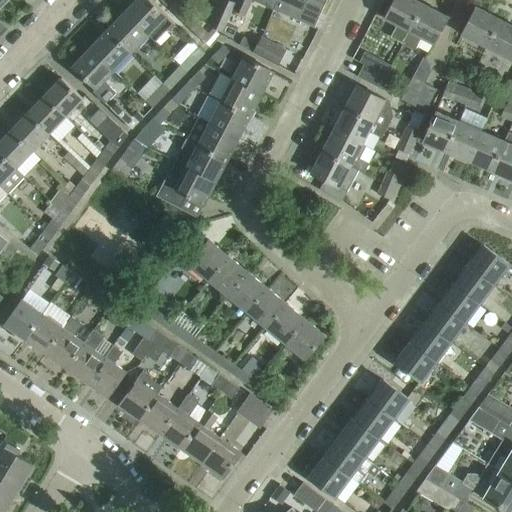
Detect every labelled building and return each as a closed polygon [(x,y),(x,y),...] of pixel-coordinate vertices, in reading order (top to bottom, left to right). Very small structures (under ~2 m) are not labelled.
[(173,23),(148,0),(135,0),(124,12),(148,35),(149,34),(156,41),(173,23)] [(159,0),(178,18),(184,10),(174,0),(159,0)] [(226,0),(220,0),(209,26),(222,32),(232,10),(235,4),(226,0)] [(236,0),(235,4),(232,10),(245,16),(252,0),(273,10),(277,0),(236,0)] [(277,0),(273,10),(314,28),(325,3),(317,0),(277,0)] [(393,0),(384,18),(409,31),(423,5),(413,1),(413,0),(393,0)] [(423,5),(409,31),(402,44),(415,50),(419,43),(430,49),(432,44),(434,44),(448,17),(432,9),(432,10),(423,5)] [(462,34),(486,47),(500,21),(490,16),(491,15),(475,7),(462,34)] [(208,33),(184,10),(178,18),(201,41),(202,40),(209,47),(220,35),(212,28),(208,33)] [(148,35),(124,12),(107,30),(131,53),(148,35)] [(509,26),(500,21),(486,47),(511,60),(511,58),(511,25),(510,25),(509,26)] [(114,71),(131,53),(107,30),(90,48),(114,71)] [(254,52),(261,38),(246,30),(238,44),(254,52)] [(261,37),(261,38),(254,52),(277,65),(285,50),(261,37)] [(223,45),(211,57),(221,68),(233,55),(223,45)] [(198,47),(180,65),(187,72),(205,54),(198,47)] [(105,104),(116,93),(104,81),(114,71),(90,48),(72,66),(95,88),(92,91),(105,104)] [(244,56),(232,79),(261,95),(273,72),(244,56)] [(363,64),(357,76),(379,88),(385,76),(363,64)] [(180,65),(162,83),(169,90),(187,72),(180,65)] [(187,82),(194,89),(205,77),(198,70),(187,82)] [(470,84),(482,88),(487,75),(475,70),(470,84)] [(425,83),(413,77),(401,100),(414,106),(425,83)] [(44,96),(65,116),(82,98),(61,78),(44,96)] [(250,116),(261,95),(232,79),(220,101),(250,116)] [(194,89),(187,82),(171,99),(178,105),(194,89)] [(145,101),(152,108),(169,90),(162,83),(145,101)] [(425,83),(414,106),(425,112),(437,89),(425,83)] [(345,107),(386,129),(393,117),(390,103),(386,100),(356,85),(345,107)] [(465,105),(470,91),(459,88),(454,101),(465,105)] [(470,91),(465,105),(462,115),(468,117),(472,107),(478,109),(483,96),(470,91)] [(27,113),(49,133),(65,116),(44,96),(27,113)] [(184,111),(178,105),(171,99),(153,118),(159,125),(170,114),(176,119),(184,111)] [(238,138),(250,116),(220,101),(209,123),(238,138)] [(110,108),(132,129),(143,117),(137,111),(132,116),(116,102),(110,108)] [(511,121),(511,106),(506,104),(501,117),(511,121)] [(333,129),(363,145),(370,131),(381,138),(386,129),(345,107),(333,129)] [(446,152),(459,122),(436,112),(423,142),(446,152)] [(11,130),(32,151),(49,133),(27,113),(11,130)] [(98,139),(94,143),(110,159),(127,135),(108,117),(97,129),(109,140),(106,146),(98,139)] [(159,125),(153,118),(141,130),(134,139),(142,144),(147,147),(163,131),(158,126),(159,125)] [(481,132),(459,122),(446,152),(468,161),(481,132)] [(198,144),(227,160),(238,138),(209,123),(198,144)] [(414,143),(419,131),(406,125),(401,137),(414,143)] [(333,129),(322,151),(358,170),(363,172),(368,163),(356,157),(363,145),(333,129)] [(0,141),(0,153),(15,168),(32,151),(11,130),(0,141)] [(481,132),(468,161),(491,171),(504,141),(481,132)] [(511,135),(507,133),(504,141),(491,171),(511,180),(511,135)] [(97,158),(88,170),(96,177),(110,159),(94,143),(84,134),(78,140),(97,158)] [(414,143),(401,137),(396,149),(397,149),(394,157),(406,162),(414,143)] [(181,148),(193,154),(186,167),(215,182),(227,160),(198,144),(186,138),(181,148)] [(142,144),(134,139),(120,157),(128,163),(142,144)] [(358,170),(322,151),(310,173),(324,180),(319,190),(341,201),(351,184),(358,170)] [(83,176),(73,190),(82,197),(96,177),(88,170),(68,152),(63,156),(83,176)] [(0,183),(15,168),(0,153),(0,183)] [(128,163),(120,157),(111,170),(125,179),(134,167),(128,163)] [(178,182),(166,175),(156,196),(180,209),(186,196),(204,205),(215,182),(186,167),(178,182)] [(394,188),(399,176),(387,171),(382,183),(394,188)] [(394,188),(382,183),(377,194),(389,199),(394,188)] [(67,216),(82,197),(73,190),(59,210),(67,216)] [(75,228),(100,243),(93,255),(110,265),(131,231),(88,206),(75,228)] [(59,210),(44,229),(53,235),(67,216),(59,210)] [(38,255),(53,235),(44,229),(30,249),(38,255)] [(0,253),(1,254),(9,243),(0,235),(0,253)] [(208,240),(189,264),(208,280),(228,256),(208,240)] [(9,243),(1,254),(26,273),(34,262),(9,243)] [(483,246),(468,266),(493,284),(507,264),(483,246)] [(54,271),(60,263),(48,256),(43,264),(54,271)] [(228,256),(208,280),(228,296),(247,272),(228,256)] [(72,272),(62,265),(55,275),(58,277),(45,295),(53,300),(64,282),(63,282),(67,276),(70,278),(73,273),(72,272)] [(478,303),(493,284),(468,266),(453,285),(478,303)] [(82,279),(72,272),(73,273),(70,278),(67,276),(63,282),(64,282),(75,289),(82,279)] [(247,272),(228,296),(247,312),(266,287),(247,272)] [(464,323),(478,303),(453,285),(439,304),(464,323)] [(148,315),(168,329),(173,321),(155,309),(165,296),(155,286),(138,307),(148,314),(148,315)] [(266,327),(286,303),(266,287),(247,312),(266,327)] [(115,302),(114,300),(104,294),(97,304),(106,310),(109,306),(111,307),(115,302)] [(3,324),(25,339),(43,313),(21,298),(3,324)] [(127,326),(134,315),(114,300),(115,302),(111,307),(109,306),(106,310),(127,326)] [(286,303),(266,327),(285,343),(305,319),(286,303)] [(464,323),(439,304),(425,323),(450,342),(464,323)] [(43,313),(25,339),(45,353),(63,328),(43,313)] [(173,321),(168,329),(189,344),(194,336),(196,334),(185,326),(189,321),(179,314),(173,321)] [(142,361),(161,334),(134,315),(127,326),(143,338),(132,354),(142,361)] [(63,328),(45,353),(66,368),(84,342),(74,336),(82,324),(71,316),(63,328)] [(305,319),(285,343),(305,359),(325,335),(305,319)] [(425,323),(410,342),(435,361),(450,342),(425,323)] [(66,368),(87,383),(105,357),(95,350),(104,337),(93,329),(84,342),(66,368)] [(511,330),(499,348),(508,355),(511,349),(511,330)] [(188,353),(187,352),(161,334),(142,361),(152,367),(163,351),(180,362),(179,361),(182,357),(184,358),(188,353)] [(215,350),(194,336),(189,344),(210,358),(215,350)] [(435,361),(410,342),(396,362),(420,381),(435,361)] [(126,372),(114,364),(123,351),(113,345),(105,357),(87,383),(108,397),(126,372)] [(500,367),(508,355),(499,348),(490,360),(500,367)] [(210,358),(230,372),(235,365),(215,350),(210,358)] [(201,377),(208,367),(187,352),(188,353),(184,358),(182,357),(179,361),(180,362),(201,377)] [(251,386),(256,379),(235,365),(230,372),(251,386)] [(230,382),(229,381),(208,367),(201,377),(220,391),(224,385),(226,387),(230,382)] [(470,387),(479,394),(494,374),(484,367),(470,387)] [(158,394),(136,379),(118,404),(139,419),(158,394)] [(276,393),(256,379),(251,386),(271,400),(276,393)] [(392,419),(407,399),(382,380),(367,400),(392,419)] [(224,385),(220,391),(231,398),(238,388),(229,381),(230,382),(226,387),(224,385)] [(470,387),(448,415),(458,423),(479,394),(470,387)] [(239,408),(240,409),(249,396),(243,392),(234,404),(239,408)] [(158,394),(139,419),(160,434),(178,408),(158,394)] [(199,423),(189,415),(198,402),(188,394),(178,408),(160,434),(181,448),(199,423)] [(511,422),(511,408),(488,394),(479,407),(500,420),(510,426),(511,422)] [(270,411),(249,396),(240,409),(260,425),(270,411)] [(353,419),(378,438),(392,419),(367,400),(353,419)] [(500,420),(479,407),(469,420),(491,433),(500,420)] [(202,463),(220,437),(209,430),(218,417),(208,410),(199,423),(181,448),(202,463)] [(427,444),(436,451),(458,423),(448,415),(427,444)] [(339,438),(364,457),(378,438),(353,419),(339,438)] [(220,437),(202,463),(223,478),(241,452),(220,437)] [(324,458),(349,476),(364,457),(339,438),(324,458)] [(511,478),(511,444),(503,439),(496,451),(494,451),(487,463),(511,478)] [(20,450),(3,440),(0,445),(0,511),(4,511),(33,464),(17,454),(20,450)] [(427,444),(412,463),(422,471),(436,451),(427,444)] [(324,458),(310,478),(334,496),(349,476),(324,458)] [(422,471),(412,463),(398,483),(407,490),(422,471)] [(511,511),(511,478),(487,463),(480,476),(476,473),(467,474),(462,482),(485,497),(510,511),(511,511)] [(426,478),(449,492),(457,479),(435,465),(426,478)] [(192,483),(206,487),(210,472),(197,468),(192,483)] [(416,491),(451,511),(458,498),(449,492),(426,478),(416,491)] [(314,510),(316,508),(321,511),(324,511),(333,505),(303,482),(293,495),(314,510)] [(398,483),(384,502),(393,509),(407,490),(398,483)] [(390,511),(393,509),(384,502),(375,511),(390,511)]
